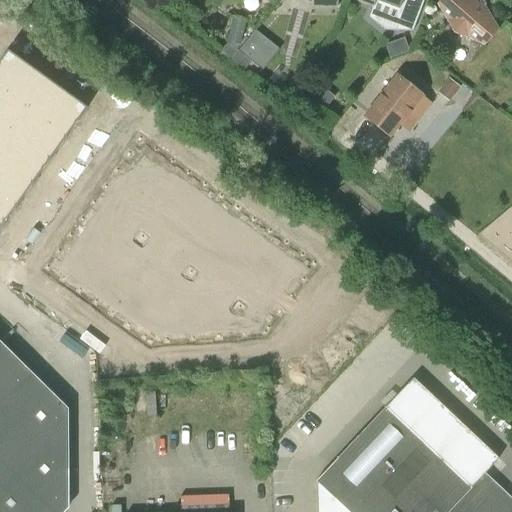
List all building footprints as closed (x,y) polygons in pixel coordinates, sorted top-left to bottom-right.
[(374,8),(376,1),(398,9),(398,31),(413,31),(424,0),(355,0),(355,1),(374,8)] [(441,0),(437,6),(454,34),(484,47),(498,30),(485,7),(486,6),(482,1),(480,0),(441,0)] [(223,53),(231,59),(238,50),(246,20),(233,16),(226,41),(230,42),(223,53)] [(238,50),(231,59),(245,70),(251,61),(263,71),(279,49),(254,29),(238,50)] [(407,38),(389,42),(393,55),(410,50),(407,38)] [(0,228),(6,233),(98,104),(18,48),(0,73),(0,228)] [(365,117),(390,137),(412,109),(422,116),(431,105),(397,77),(365,117)] [(449,78),(437,92),(449,101),(461,87),(449,78)] [(150,134),(53,265),(108,305),(161,345),(281,336),(334,263),(150,134)] [(0,342),(0,511),(52,511),(39,499),(69,469),(76,417),(0,342)] [(463,467),(471,458),(435,424),(421,441),(385,408),(316,482),(347,511),(511,511),(511,499),(484,474),(481,477),(474,470),(463,481),(454,473),(461,465),(463,467)]
